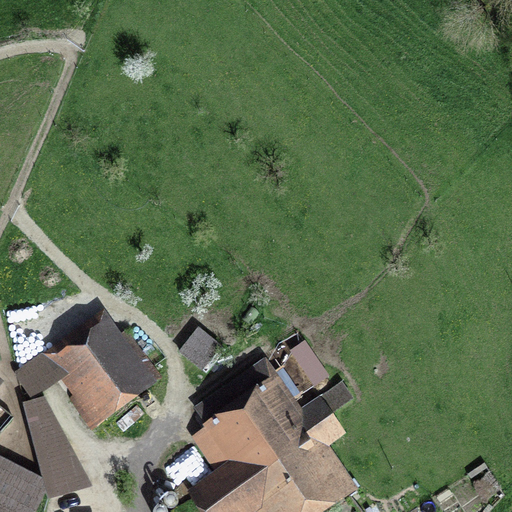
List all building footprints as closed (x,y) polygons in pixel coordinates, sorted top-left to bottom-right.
[(32,394),(62,372),(76,392),(109,369),(90,346),(115,329),(103,313),(18,374),(32,394)] [(198,326),(180,349),(203,367),(221,344),(198,326)] [(109,369),(76,392),(98,421),(154,381),(115,329),(90,346),(109,369)] [(240,465),(198,494),(210,511),(239,511),(262,496),(273,511),(300,511),(332,490),(338,498),(350,490),(340,474),(343,472),(336,461),(325,460),(317,448),(337,434),(318,402),(300,414),(265,364),(201,409),(240,465)] [(38,403),(27,406),(49,493),(81,485),(38,403)] [(0,433),(13,418),(0,407),(0,433)] [(37,488),(0,468),(0,511),(34,511),(41,499),(37,488)]
